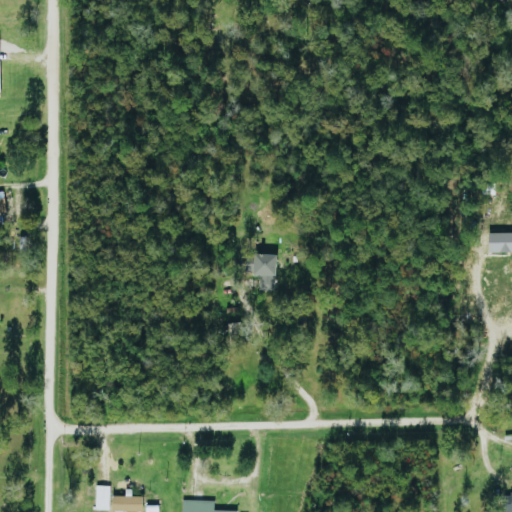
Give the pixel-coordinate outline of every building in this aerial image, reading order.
[(0,216),(8,216),(6,199),(0,199),(0,216)] [(511,253),(511,233),(490,233),(489,253),(511,253)] [(278,256),(255,255),(253,276),(260,276),(259,291),(276,292),(278,256)] [(110,511),(111,486),(96,486),(96,510),(110,511)] [(113,511),(144,511),(145,497),(133,497),(133,490),(126,489),(126,497),(114,496),(113,511)] [(504,511),(511,511),(511,493),(491,495),(492,505),(503,505),(504,511)] [(215,501),(183,500),(182,511),(239,511),(215,510),(215,501)]
